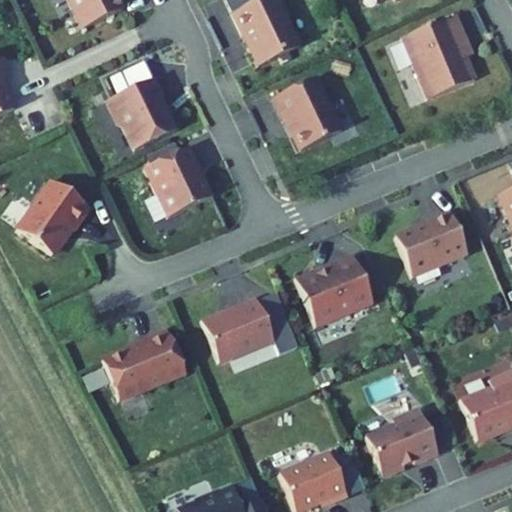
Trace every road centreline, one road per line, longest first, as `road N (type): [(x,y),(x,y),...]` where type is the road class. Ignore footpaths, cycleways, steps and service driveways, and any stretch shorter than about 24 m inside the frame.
road 1 (residential): [(511,128),(271,227)]
road 2 (residential): [(174,0),(271,227)]
road 3 (residential): [(271,227),(99,298)]
